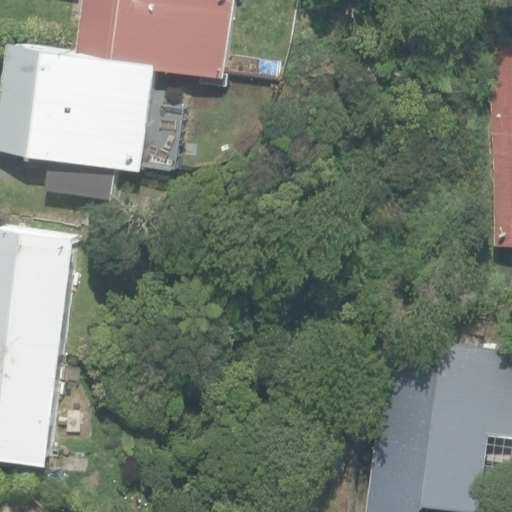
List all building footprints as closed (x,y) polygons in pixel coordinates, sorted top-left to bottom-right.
[(244,0),(92,0),(84,50),(166,64),(232,74),(244,0)] [(511,34),(496,35),(505,243),(511,242),(511,34)] [(166,64),(84,50),(18,39),(0,145),(57,155),(52,188),(118,199),(124,163),(149,167),(166,64)] [(0,336),(77,347),(93,230),(0,217),(0,336)] [(434,511),(436,500),(492,508),(503,429),(511,429),(511,341),(398,327),(374,511),(434,511)] [(61,460),(77,347),(0,336),(0,455),(0,452),(61,460)]
